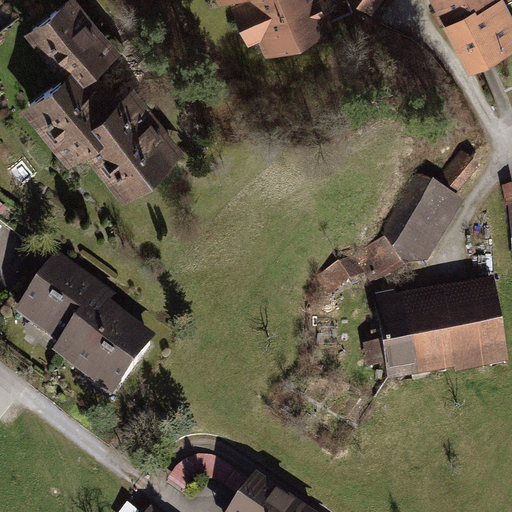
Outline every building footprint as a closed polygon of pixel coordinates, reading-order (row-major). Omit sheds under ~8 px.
[(259,38),(267,56),(334,26),(327,11),(323,13),(317,0),(229,0),(227,1),(246,44),(259,38)] [(351,0),(372,15),(383,0),(351,0)] [(429,9),(462,71),(511,44),(511,7),(508,0),(434,0),(437,5),(429,9)] [(26,40),(63,85),(71,78),(84,93),(97,83),(123,62),(102,36),(96,41),(85,28),(91,22),(74,1),(26,40)] [(70,175),(85,163),(123,210),(185,159),(169,140),(163,145),(150,129),(156,124),(136,98),(120,111),(110,98),(103,103),(96,93),(102,88),(97,83),(84,93),(71,78),(63,85),(23,117),(70,175)] [(385,251),(360,268),(375,291),(427,271),(464,211),(425,187),(385,251)] [(154,344),(104,309),(111,299),(55,259),(17,312),(64,345),(57,354),(116,396),(154,344)] [(352,263),(321,284),(333,303),(365,283),(352,263)] [(386,374),(389,390),(455,379),(456,384),(510,375),(495,287),(398,303),(397,297),(374,300),(380,336),(369,338),(371,351),(362,353),(366,378),(386,374)] [(301,511),(259,482),(238,511),(301,511)]
